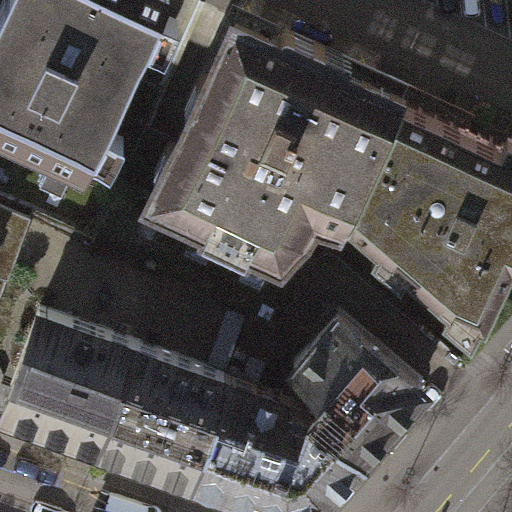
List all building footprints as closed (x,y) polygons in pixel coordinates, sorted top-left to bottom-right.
[(0,0),(0,129),(79,166),(155,0),(0,0)] [(271,35),(227,15),(143,198),(271,256),(294,233),(313,193),(343,207),(396,92),(312,54),(318,41),(277,22),(271,35)] [(511,145),(396,92),(343,207),(339,217),(463,319),(493,283),(507,258),(511,259),(511,145)] [(0,273),(7,276),(31,213),(0,200),(0,273)] [(0,379),(0,399),(92,432),(133,314),(35,280),(0,379)] [(227,347),(184,465),(285,501),(331,487),(433,360),(337,280),(286,341),(318,367),(306,378),(227,347)] [(133,314),(92,432),(184,465),(227,347),(133,314)]
